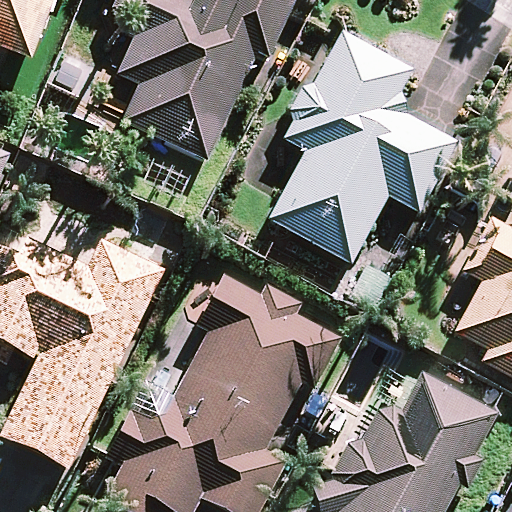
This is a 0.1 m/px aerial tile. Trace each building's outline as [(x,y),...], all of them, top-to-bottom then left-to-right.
[(0,0),(0,57),(34,71),(61,0),(0,0)] [(125,133),(212,172),(260,66),(270,71),(300,4),(291,0),(234,0),(228,13),(202,1),(198,9),(177,0),(125,0),(116,21),(127,44),(139,49),(121,89),(141,97),(125,133)] [(309,164),(273,233),(354,276),(390,209),(425,227),(463,155),(411,128),(403,103),(415,82),(343,44),(316,96),(305,100),(293,123),(296,133),(286,152),(309,164)] [(0,194),(13,165),(0,158),(0,194)] [(484,375),(511,389),(511,240),(493,230),(465,283),(484,293),(454,347),(489,366),(484,375)] [(3,450),(72,483),(169,280),(104,250),(91,278),(30,249),(21,268),(0,258),(0,371),(10,377),(17,362),(39,373),(3,450)] [(196,338),(211,346),(165,436),(134,420),(108,471),(124,479),(106,511),(201,511),(270,511),(291,472),(269,461),(304,394),(318,401),(345,348),(299,325),(304,314),(270,297),(264,307),(223,286),(196,338)] [(452,511),(500,425),(425,384),(405,421),(396,416),(381,422),(366,449),(350,454),(334,483),(338,491),(316,498),(320,511),(452,511)]
